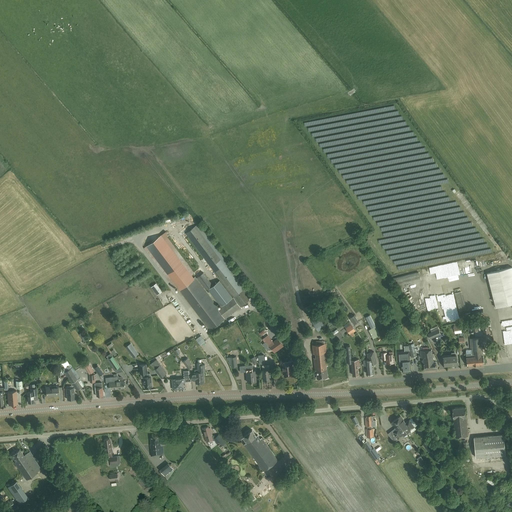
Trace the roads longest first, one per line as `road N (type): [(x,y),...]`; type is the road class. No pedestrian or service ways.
road 1 (tertiary): [(0,414),(511,382)]
road 2 (unclassified): [(44,435),(476,397),(511,405)]
road 3 (unclassified): [(346,382),(511,369)]
